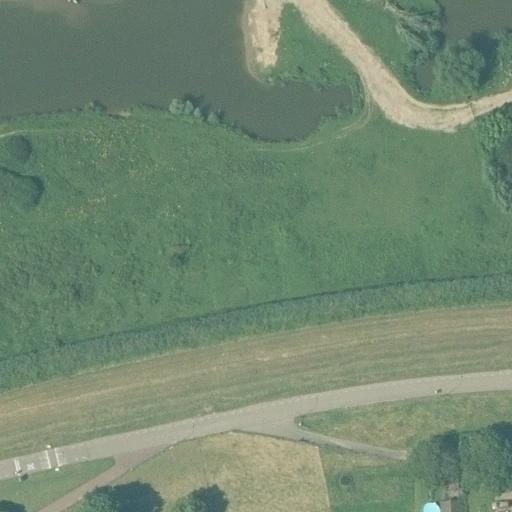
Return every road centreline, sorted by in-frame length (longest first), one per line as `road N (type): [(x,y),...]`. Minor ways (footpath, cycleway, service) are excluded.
road 1 (unclassified): [(0,473),(212,424),(511,380)]
road 2 (track): [(445,115),(410,104),(313,0)]
